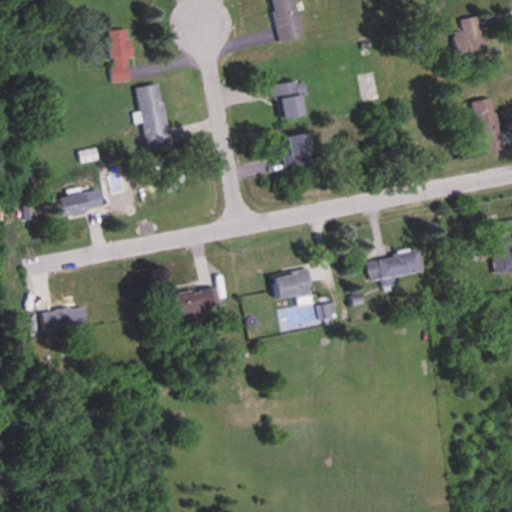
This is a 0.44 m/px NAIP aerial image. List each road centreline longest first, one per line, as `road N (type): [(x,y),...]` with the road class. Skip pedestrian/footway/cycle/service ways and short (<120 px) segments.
road 1 (residential): [(511,172),(22,268)]
road 2 (residential): [(238,225),(201,22)]
